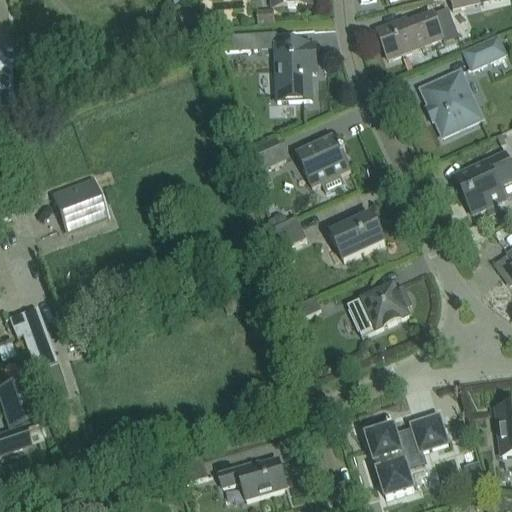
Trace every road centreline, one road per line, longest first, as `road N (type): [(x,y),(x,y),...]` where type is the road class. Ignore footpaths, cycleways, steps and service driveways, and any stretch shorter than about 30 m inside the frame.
road 1 (residential): [(455,289),(355,70),(344,0)]
road 2 (residential): [(344,511),(321,436),(325,415),(340,402),(404,382)]
